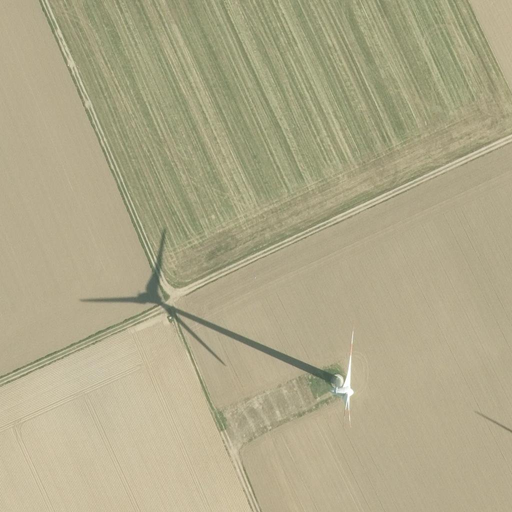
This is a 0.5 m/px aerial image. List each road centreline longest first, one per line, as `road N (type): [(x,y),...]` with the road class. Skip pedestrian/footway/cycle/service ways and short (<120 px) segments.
road 1 (track): [(511,139),(177,291),(46,0)]
road 2 (track): [(177,291),(170,304),(132,324),(0,382)]
